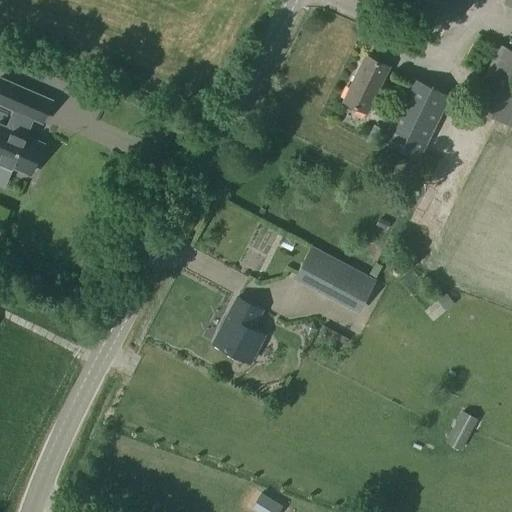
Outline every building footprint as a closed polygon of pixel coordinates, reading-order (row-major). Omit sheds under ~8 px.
[(387,0),(446,29),(460,0),(387,0)] [(511,0),(505,0),(503,5),(511,9),(511,0)] [(511,53),(499,47),(469,107),(510,129),(511,124),(511,53)] [(364,57),(341,102),(365,114),(388,69),(364,57)] [(40,122),(50,100),(0,79),(0,104),(13,110),(5,128),(0,125),(0,165),(11,171),(12,168),(28,175),(42,144),(24,136),(32,119),(40,122)] [(413,82),(382,143),(418,161),(449,100),(413,82)] [(374,129),(367,146),(376,149),(383,132),(374,129)] [(255,268),(278,227),(243,208),(221,249),(255,268)] [(304,245),(289,273),(359,310),(374,281),(304,245)] [(277,264),(283,250),(272,246),(267,260),(277,264)] [(437,302),(444,310),(453,303),(445,294),(437,302)] [(236,297),(211,344),(248,363),(263,335),(251,328),(260,311),(236,297)] [(459,412),(444,443),(460,451),(475,420),(459,412)]
